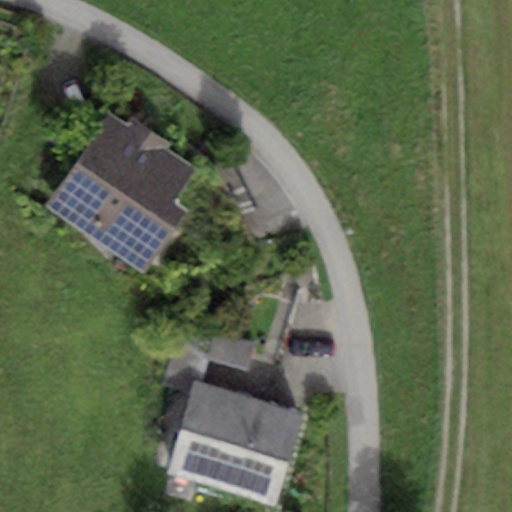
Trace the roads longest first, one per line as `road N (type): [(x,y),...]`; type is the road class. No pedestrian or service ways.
road 1 (residential): [(365,511),(352,313),(322,215),(259,136),(174,70),(32,0)]
road 2 (track): [(446,0),(457,407),(443,511)]
